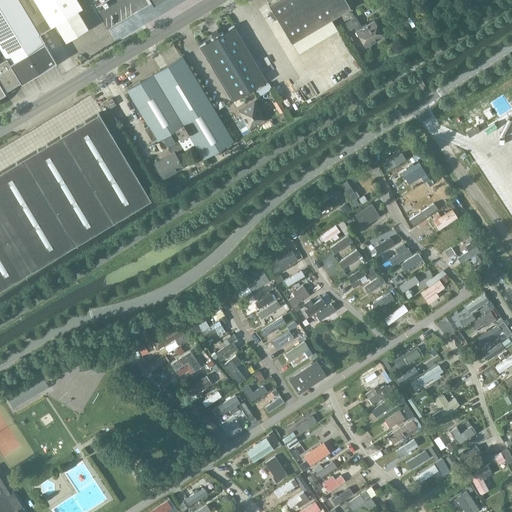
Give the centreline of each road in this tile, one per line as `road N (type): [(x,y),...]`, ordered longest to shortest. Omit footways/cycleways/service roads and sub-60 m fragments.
road 1 (tertiary): [(0,366),(75,321),(188,280),(269,204),(415,107)]
road 2 (unclassified): [(129,511),(471,287)]
road 3 (unclassified): [(0,131),(220,0)]
road 4 (track): [(511,250),(430,125)]
road 5 (residential): [(415,107),(430,125),(471,142),(511,204)]
road 6 (unknown): [(223,450),(195,414),(146,375),(133,346)]
